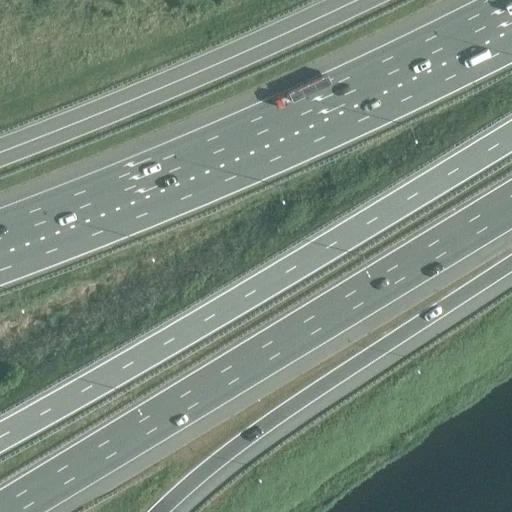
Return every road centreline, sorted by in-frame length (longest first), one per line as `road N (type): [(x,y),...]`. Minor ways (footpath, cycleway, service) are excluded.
road 1 (motorway): [(3,511),(511,202)]
road 2 (motorway): [(0,429),(511,130)]
road 3 (motorway): [(511,25),(197,172),(0,250)]
road 4 (motorway): [(162,511),(233,448),(511,259)]
